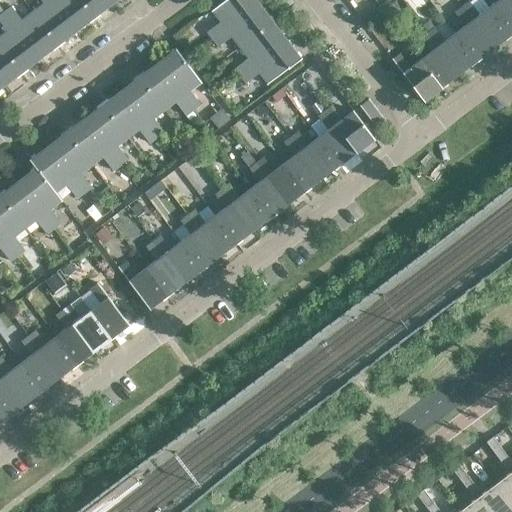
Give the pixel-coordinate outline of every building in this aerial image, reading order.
[(76,31),(52,0),(40,0),(43,3),(32,12),(58,45),(76,31)] [(52,0),(76,31),(94,17),(80,0),(52,0)] [(112,4),(109,0),(80,0),(94,17),(112,4)] [(225,0),(212,10),(220,22),(207,32),(212,40),(259,4),(256,0),(225,0)] [(510,35),(511,33),(511,2),(510,0),(499,0),(489,8),(510,35)] [(469,1),(462,7),(493,48),(510,35),(489,8),(479,15),(469,1)] [(273,22),(259,4),(212,40),(218,47),(231,36),(240,48),(273,22)] [(11,6),(4,12),(11,22),(18,16),(11,6)] [(493,48),(462,7),(454,12),(465,26),(455,34),(476,61),(493,48)] [(11,22),(4,12),(0,14),(0,21),(7,31),(0,36),(0,44),(21,73),(39,59),(14,26),(11,22)] [(58,45),(32,12),(14,26),(39,59),(58,45)] [(429,21),(422,26),(427,32),(434,27),(429,21)] [(287,40),(273,22),(240,48),(248,59),(234,69),(240,76),(287,40)] [(434,28),(427,33),(458,74),(476,61),(455,34),(445,41),(434,28)] [(458,74),(427,33),(420,38),(430,52),(420,60),(441,87),(458,74)] [(301,59),(287,40),(240,76),(245,83),(259,73),(267,84),(301,59)] [(21,73),(0,44),(0,82),(3,86),(21,73)] [(201,82),(176,49),(157,63),(183,97),(201,82)] [(392,60),(400,69),(407,63),(400,54),(392,60)] [(441,87),(420,60),(402,73),(423,101),(441,87)] [(183,97),(157,63),(139,77),(164,110),(183,97)] [(164,110),(139,77),(121,91),(146,124),(164,110)] [(146,124),(121,91),(103,105),(128,138),(139,130),(149,143),(157,138),(149,128),(146,124)] [(193,95),(186,100),(193,110),(200,105),(193,95)] [(385,120),(368,98),(368,99),(368,100),(360,105),(359,105),(376,127),(376,126),(376,125),(383,120),(384,120),(385,120)] [(186,100),(178,106),(186,116),(193,110),(186,100)] [(317,101),(310,106),(317,115),(324,109),(317,101)] [(128,138),(103,105),(85,118),(110,152),(113,156),(120,165),(127,160),(117,146),(128,138)] [(332,105),(325,111),(356,152),(374,138),(353,111),(343,119),(332,105)] [(356,152),(325,111),(318,116),(328,130),(318,137),(339,165),(356,152)] [(110,152),(85,118),(66,132),(92,166),(110,152)] [(156,123),(149,128),(157,138),(164,132),(156,123)] [(298,131),(291,137),(298,146),(305,141),(298,131)] [(92,166),(66,132),(48,146),(74,179),(81,174),(92,166)] [(298,146),(291,137),(283,142),(294,156),(284,163),(305,191),(322,178),(301,150),(298,146)] [(339,165),(318,137),(301,150),(322,178),(339,165)] [(74,179),(48,146),(30,160),(36,168),(55,193),(56,192),(74,179)] [(248,152),(241,157),(249,168),(256,163),(248,152)] [(113,156),(106,161),(113,171),(120,165),(113,156)] [(263,157),(256,163),(288,204),(305,191),(284,163),(274,171),(263,157)] [(288,204),(256,163),(249,168),(259,182),(249,189),(270,217),(288,204)] [(36,168),(18,181),(53,228),(61,223),(50,209),(62,200),(56,192),(55,193),(36,168)] [(84,178),(77,183),(84,193),(91,187),(84,178)] [(161,180),(151,188),(156,195),(166,187),(161,180)] [(53,228),(18,181),(0,195),(25,228),(36,220),(46,234),(53,228)] [(77,183),(69,189),(77,198),(84,193),(77,183)] [(229,183),(222,189),(253,230),(270,217),(249,189),(239,197),(229,183)] [(253,230),(222,189),(215,194),(225,208),(215,216),(236,243),(253,230)] [(25,228),(0,195),(0,233),(7,242),(10,246),(17,256),(24,250),(14,237),(25,228)] [(139,202),(130,209),(136,217),(145,210),(139,202)] [(195,210),(187,215),(219,256),(236,243),(215,216),(205,223),(195,210)] [(219,256),(187,215),(180,220),(191,234),(181,242),(202,269),(219,256)] [(104,227),(94,235),(102,246),(113,238),(104,227)] [(160,236),(153,241),(184,282),(202,269),(181,242),(171,249),(160,236)] [(184,282),(153,241),(146,247),(156,260),(146,268),(167,295),(184,282)] [(10,246),(3,251),(10,261),(17,256),(10,246)] [(118,268),(128,281),(149,309),(167,295),(146,268),(136,275),(126,262),(118,268)] [(71,263),(62,270),(67,277),(76,270),(71,263)] [(57,271),(45,281),(55,295),(67,285),(57,271)] [(90,289),(80,297),(90,310),(111,338),(129,324),(98,283),(90,289)] [(70,304),(63,310),(70,319),(73,323),(94,351),(111,338),(90,310),(80,297),(70,304)] [(63,310),(55,315),(63,325),(70,319),(63,310)] [(94,351),(73,323),(56,336),(77,364),(94,351)] [(35,330),(28,336),(36,346),(43,340),(35,330)] [(36,346),(28,336),(21,341),(31,355),(21,363),(42,390),(60,377),(39,349),(36,346)] [(77,364),(56,336),(39,349),(60,377),(77,364)] [(1,357),(0,357),(0,370),(25,403),(42,390),(21,363),(11,370),(1,357)] [(25,403),(0,370),(0,405),(8,416),(25,403)] [(503,451),(493,437),(486,442),(496,456),(503,451)] [(511,464),(511,462),(503,451),(496,456),(506,469),(511,464)] [(468,477),(458,463),(451,468),(462,482),(468,477)] [(511,470),(495,483),(511,505),(511,470)] [(479,490),(468,477),(462,482),(472,495),(479,490)] [(511,511),(511,505),(495,483),(478,497),(489,511),(511,511)] [(434,503),(424,490),(417,495),(427,508),(434,503)] [(489,511),(478,497),(461,510),(462,511),(489,511)] [(440,511),(434,503),(427,508),(429,511),(440,511)]
